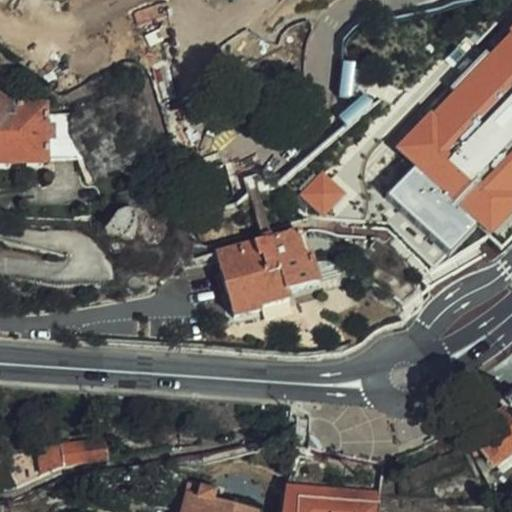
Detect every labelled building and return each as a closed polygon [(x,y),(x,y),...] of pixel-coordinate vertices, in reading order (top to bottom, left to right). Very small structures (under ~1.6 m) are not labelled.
[(511,76),(486,102),(484,101),(462,123),(432,93),(404,122),(413,130),(381,161),(391,172),(363,201),(390,228),(419,199),(448,227),(471,203),(471,202),(503,168),(506,170),(509,168),(511,170),(511,76)] [(0,163),(47,163),(45,107),(15,108),(0,98),(0,163)] [(323,218),(347,194),(323,171),(300,195),(323,218)] [(298,230),(217,253),(235,320),(261,313),(260,309),(289,301),(287,292),(320,283),(312,254),(305,256),(298,230)] [(511,392),(497,403),(500,406),(503,410),(511,402),(511,392)] [(511,402),(503,410),(491,419),(489,417),(477,425),(479,428),(469,436),(495,469),(511,455),(511,402)] [(51,472),(116,461),(126,460),(125,452),(121,453),(119,438),(47,449),(51,472)] [(454,455),(422,472),(428,485),(461,468),(454,455)] [(190,486),(188,497),(198,500),(201,489),(190,486)] [(198,500),(188,497),(183,511),(259,511),(260,510),(238,504),(237,510),(217,505),(220,494),(201,489),(198,500)] [(302,511),(304,504),(306,494),(290,493),(286,511),(302,511)] [(304,504),(379,509),(380,500),(306,494),(304,504)]
